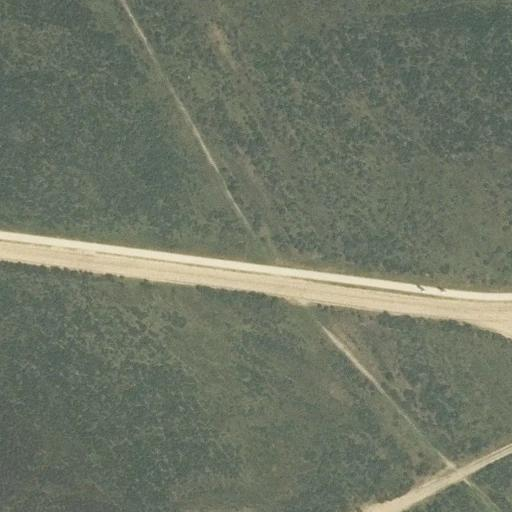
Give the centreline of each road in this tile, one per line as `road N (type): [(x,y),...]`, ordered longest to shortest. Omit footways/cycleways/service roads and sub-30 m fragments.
road 1 (track): [(0,249),(488,314)]
road 2 (track): [(383,511),(511,449)]
